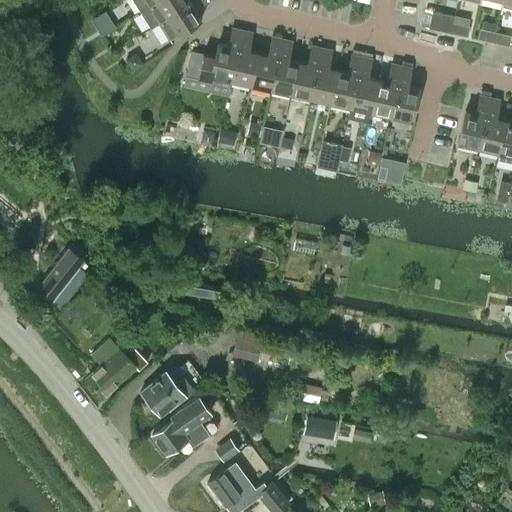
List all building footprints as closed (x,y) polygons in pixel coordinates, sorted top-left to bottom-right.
[(131,0),(139,12),(157,0),(131,0)] [(157,0),(139,12),(149,28),(193,0),(157,0)] [(202,0),(193,0),(149,28),(158,23),(168,39),(200,19),(194,10),(205,3),(202,0)] [(511,0),(502,0),(501,6),(511,8),(511,0)] [(424,10),(420,27),(428,29),(435,30),(450,33),(452,22),(454,17),(454,15),(424,9),(424,10)] [(104,10),(90,20),(97,31),(112,22),(104,10)] [(452,22),(450,33),(466,37),(468,27),(469,26),(452,22)] [(209,81),(210,76),(230,80),(241,30),(231,28),(227,45),(217,43),(214,56),(190,51),(185,76),(209,81)] [(479,28),(476,39),(477,40),(493,43),(495,33),(495,31),(479,28)] [(241,30),(230,80),(250,85),(258,52),(247,49),(251,32),(241,30)] [(495,33),(493,43),(507,46),(508,46),(511,35),(495,31),(495,33)] [(258,52),(250,85),(271,89),(282,39),(271,37),(267,54),(258,52)] [(282,39),(271,89),(290,93),(298,61),(286,58),(290,41),(282,39)] [(298,61),(290,93),(310,98),(321,48),(311,46),(307,63),(298,61)] [(321,48),(310,98),(330,102),(337,70),(326,67),(330,50),(321,48)] [(337,70),(330,102),(349,106),(360,57),(351,55),(347,72),(337,70)] [(360,57),(349,106),(370,111),(377,79),(366,76),(370,59),(360,57)] [(377,79),(370,111),(381,114),(379,123),(374,121),(368,146),(380,149),(388,115),(390,115),(401,66),(390,64),(386,81),(377,79)] [(401,66),(390,115),(409,120),(417,87),(406,85),(410,68),(401,66)] [(456,142),(477,147),(488,97),(478,95),(475,112),(464,110),(456,142)] [(488,97),(477,147),(498,152),(505,119),(494,117),(498,100),(488,97)] [(498,152),(496,160),(511,163),(511,120),(505,119),(498,152)] [(500,180),(495,199),(507,202),(511,182),(500,180)] [(198,224),(197,236),(206,237),(208,226),(198,224)] [(181,245),(179,261),(193,263),(195,246),(181,245)] [(67,246),(41,281),(35,289),(50,302),(83,259),(67,246)] [(175,294),(223,301),(225,290),(176,282),(175,294)] [(511,305),(504,304),(501,320),(511,321),(511,305)] [(231,355),(241,357),(256,361),(261,336),(237,330),(231,355)] [(101,398),(108,391),(133,367),(136,370),(145,362),(129,345),(121,352),(108,338),(89,356),(99,366),(84,380),(101,398)] [(163,371),(138,392),(157,415),(165,408),(167,410),(201,381),(186,360),(167,376),(163,371)] [(335,390),(300,382),(296,398),(332,406),(335,390)] [(186,438),(183,434),(212,412),(207,403),(214,398),(208,389),(170,417),(172,420),(150,436),(164,455),(186,438)] [(229,465),(205,483),(223,506),(224,505),(229,511),(236,511),(257,497),(255,495),(267,485),(263,480),(254,487),(252,484),(246,489),(229,465)] [(275,511),(287,503),(270,482),(267,485),(255,495),(257,497),(269,511),(275,511)]
